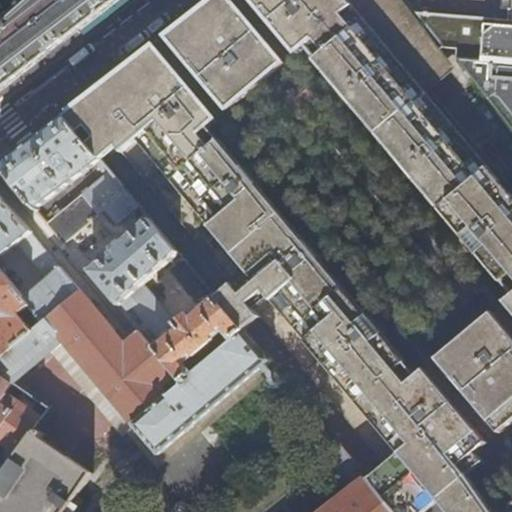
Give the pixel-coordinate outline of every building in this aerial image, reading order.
[(0,10),(4,7),(0,2),(0,92),(59,46),(118,0),(25,0),(11,14),(1,24),(0,22),(0,10)] [(281,66),(259,37),(253,41),(245,30),(251,27),(229,0),(216,0),(212,3),(167,38),(171,43),(194,73),(199,69),(207,80),(202,84),(225,113),(281,66)] [(511,197),(426,95),(428,92),(459,67),(451,57),(442,46),(418,15),(406,0),(249,0),(262,16),(267,13),(276,24),(271,28),(293,56),(310,43),(320,55),(312,63),(498,284),(507,277),(511,282),(511,296),(502,305),(511,316),(511,197)] [(511,0),(503,0),(503,11),(509,12),(508,21),(511,21),(511,0)] [(0,22),(1,24),(11,14),(4,7),(0,10),(0,22)] [(276,24),(267,13),(262,16),(271,28),(276,24)] [(484,59),(487,19),(418,15),(442,46),(455,46),(455,57),(456,57),(484,59)] [(487,19),(484,59),(511,60),(511,21),(508,21),(487,19)] [(259,37),(251,27),(245,30),(253,41),(259,37)] [(82,103),(65,117),(105,165),(120,153),(125,159),(140,147),(259,289),(267,299),(400,459),(369,484),(392,511),(431,511),(439,506),(469,481),(486,468),(475,454),(486,444),(421,372),(403,386),(393,373),(403,364),(216,144),(208,150),(197,137),(214,123),(191,93),(186,97),(178,87),(182,83),(158,53),(155,48),(113,80),(82,103)] [(511,60),(484,59),(456,57),(511,130),(511,60)] [(207,80),(199,69),(194,73),(202,84),(207,80)] [(191,93),(182,83),(178,87),(186,97),(191,93)] [(37,208),(82,174),(85,177),(89,174),(87,171),(96,164),(107,175),(49,223),(66,242),(106,209),(126,191),(105,165),(65,117),(36,139),(1,166),(37,208)] [(118,224),(138,206),(126,191),(106,209),(118,224)] [(83,295),(0,194),(0,258),(19,244),(48,281),(25,299),(32,308),(46,324),(83,295)] [(143,289),(181,258),(153,224),(93,272),(144,334),(143,334),(177,379),(183,388),(184,388),(209,367),(201,358),(218,344),(216,342),(220,339),(229,350),(246,336),(219,303),(194,323),(190,319),(178,331),(143,289)] [(0,308),(4,312),(3,321),(0,323),(0,355),(3,358),(35,333),(22,316),(32,308),(25,299),(0,269),(0,308)] [(262,323),(252,311),(267,299),(259,289),(244,301),(235,290),(219,303),(246,336),(262,323)] [(177,379),(143,334),(136,340),(128,346),(84,294),(83,295),(46,324),(35,333),(3,358),(0,361),(0,374),(4,377),(14,384),(15,384),(64,341),(161,455),(270,365),(246,336),(229,350),(209,367),(184,388),(183,388),(170,397),(165,389),(177,379)] [(511,422),(511,350),(508,346),(511,341),(511,340),(490,315),(433,362),(456,387),(461,383),(470,393),(465,397),(498,434),(511,422)] [(0,431),(22,402),(10,394),(15,384),(14,384),(4,377),(0,382),(0,431)] [(465,397),(470,393),(461,383),(456,387),(465,397)] [(40,429),(46,419),(22,402),(0,431),(0,480),(7,472),(0,467),(0,446),(3,442),(20,454),(25,446),(27,448),(40,429)] [(318,442),(328,434),(323,428),(313,436),(318,442)] [(67,511),(94,474),(44,439),(47,434),(40,429),(27,448),(25,446),(20,454),(7,472),(0,480),(0,511),(392,511),(369,484),(330,511),(67,511)] [(244,489),(254,479),(247,469),(236,478),(244,489)] [(490,511),(469,481),(439,506),(444,511),(490,511)]
